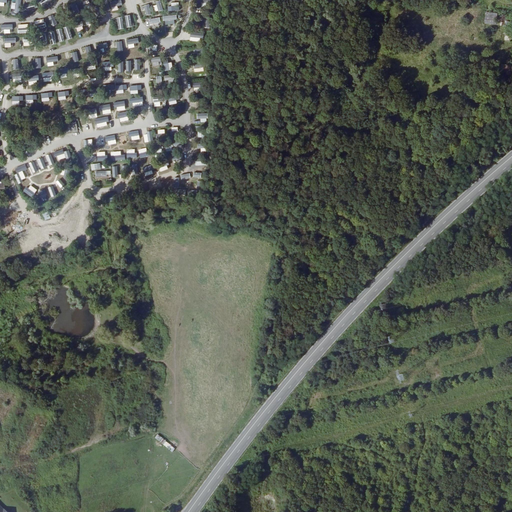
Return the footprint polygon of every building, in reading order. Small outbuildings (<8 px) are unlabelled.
[(112,11),(118,9),(117,6),(122,5),(120,0),(118,0),(109,2),(112,11)] [(18,2),(11,1),(10,10),(17,11),(18,2)] [(36,2),(24,5),(25,10),(37,8),(36,2)] [(69,5),(72,15),(79,12),(75,3),(69,5)] [(53,14),(48,16),(51,26),(57,24),(53,14)] [(174,14),(163,16),(165,32),(174,31),(173,24),(176,24),(174,14)] [(487,15),(486,23),(496,24),(497,16),(487,15)] [(121,16),(115,18),(118,29),(124,28),(121,16)] [(43,18),(33,21),(36,29),(46,27),(43,18)] [(74,23),(77,31),(84,30),(81,21),(74,23)] [(28,24),(17,24),(17,33),(28,33),(28,24)] [(59,42),(64,40),(61,28),(55,29),(59,42)] [(188,40),(192,40),(192,37),(199,37),(199,32),(188,32),(188,40)] [(10,47),(10,43),(15,42),(15,37),(4,37),(4,47),(10,47)] [(140,49),(140,40),(132,40),(132,49),(140,49)] [(126,42),(117,43),(117,51),(127,50),(126,42)] [(99,43),(91,45),(93,53),(101,51),(99,43)] [(106,53),(114,51),(113,43),(105,45),(106,53)] [(85,56),(84,49),(76,50),(77,57),(85,56)] [(71,51),(63,54),(65,61),(73,59),(71,51)] [(93,65),(101,64),(100,56),(92,57),(93,65)] [(28,58),(20,59),(21,68),(28,67),(28,58)] [(118,60),(118,68),(126,68),(126,59),(118,60)] [(113,60),(105,61),(106,69),(114,69),(113,60)] [(193,63),(194,71),(203,71),(203,62),(193,63)] [(117,85),(116,94),(125,94),(125,86),(117,85)] [(66,101),(66,93),(57,93),(57,101),(66,101)] [(49,94),(40,94),(40,102),(49,102),(49,94)] [(33,105),(33,96),(24,96),(24,100),(23,100),(23,105),(33,105)] [(14,106),(23,105),(22,97),(13,97),(14,106)] [(123,119),(126,119),(126,123),(132,123),(131,114),(123,115),(123,119)] [(76,122),(66,123),(67,132),(77,132),(76,122)] [(156,151),(172,151),(172,143),(155,143),(156,151)] [(57,149),(58,155),(63,154),(63,157),(69,156),(67,147),(57,149)] [(116,154),(119,154),(120,158),(124,157),(124,149),(115,150),(116,154)] [(89,159),(93,159),(93,162),(99,161),(98,152),(89,153),(89,159)] [(41,157),(32,161),(34,166),(43,162),(41,157)] [(15,175),(25,171),(23,166),(13,170),(15,175)] [(40,168),(43,176),(50,174),(47,166),(40,168)] [(18,184),(27,180),(25,176),(16,179),(18,184)] [(48,176),(42,178),(45,186),(52,184),(48,176)] [(42,213),(45,220),(50,218),(48,211),(42,213)] [(395,376),(397,382),(404,380),(402,374),(395,376)] [(163,444),(162,445),(172,452),(175,448),(163,440),(164,439),(157,434),(154,438),(163,444)]
